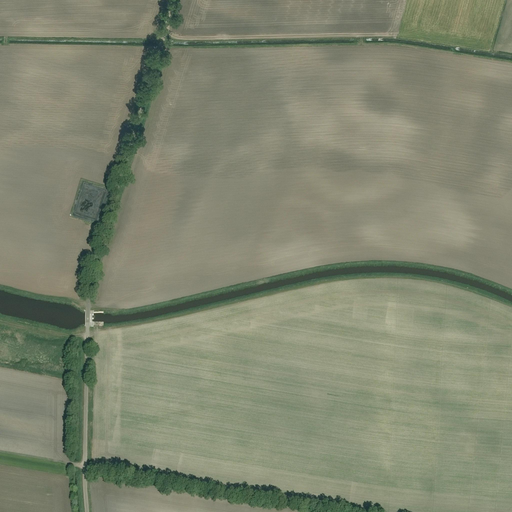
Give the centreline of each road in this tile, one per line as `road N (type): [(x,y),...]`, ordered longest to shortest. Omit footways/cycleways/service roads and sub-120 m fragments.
road 1 (unclassified): [(87,330),(91,274),(174,0)]
road 2 (residential): [(88,511),(87,330)]
